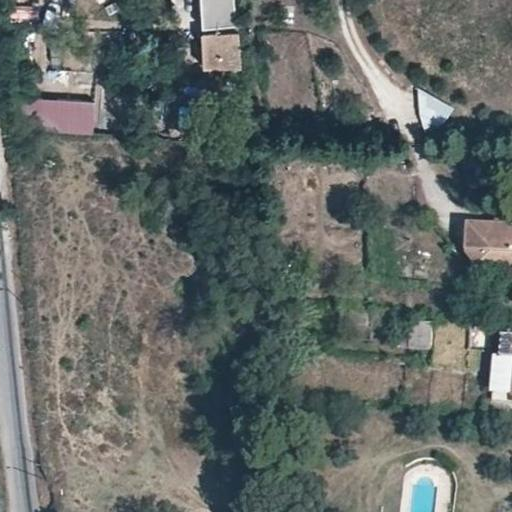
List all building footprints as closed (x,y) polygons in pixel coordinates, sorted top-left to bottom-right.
[(236,28),(235,0),(203,0),(204,29),(236,28)] [(37,17),(37,4),(10,4),(10,17),(37,17)] [(46,52),(45,31),(22,32),(22,52),(46,52)] [(219,67),(241,66),(239,31),(218,32),(219,67)] [(219,67),(218,32),(204,33),(203,33),(203,34),(202,35),(202,36),(204,64),(204,65),(204,66),(205,67),(206,67),(219,67)] [(51,98),(18,95),(16,126),(92,132),(94,101),(51,98)] [(170,112),(170,111),(170,98),(159,98),(159,110),(159,111),(160,112),(161,112),(169,112),(170,112)] [(511,265),(511,221),(466,219),(465,246),(475,262),(511,265)] [(366,324),(367,313),(348,312),(347,323),(366,324)] [(429,347),(430,324),(410,323),(410,329),(397,330),(397,346),(429,347)] [(511,333),(499,333),(494,398),(511,399),(511,333)] [(342,412),(343,400),(333,399),(332,411),(342,412)]
